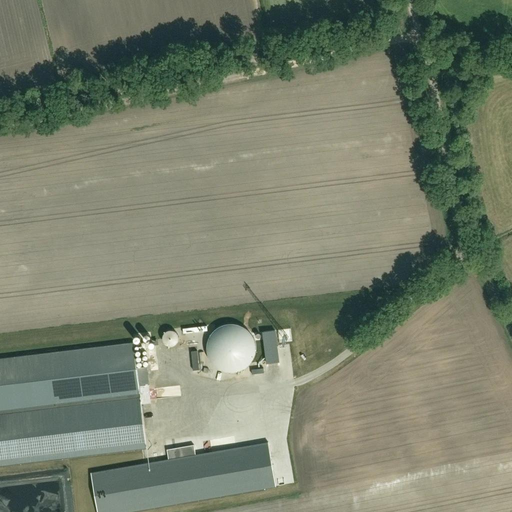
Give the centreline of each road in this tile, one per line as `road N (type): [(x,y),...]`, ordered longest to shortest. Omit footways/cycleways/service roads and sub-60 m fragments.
road 1 (track): [(0,130),(249,72),(256,0)]
road 2 (track): [(421,42),(263,78),(249,72)]
